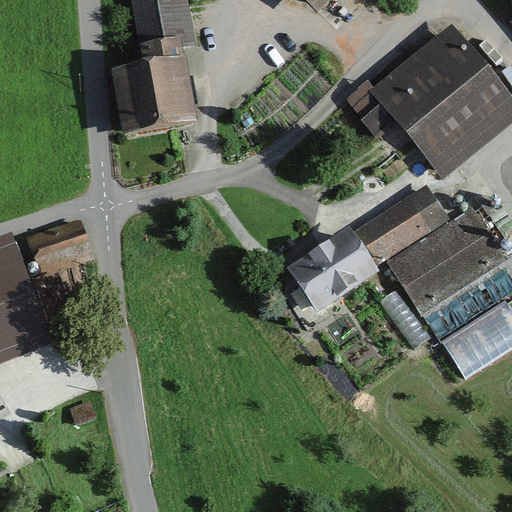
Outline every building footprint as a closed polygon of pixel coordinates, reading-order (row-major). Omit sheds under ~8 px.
[(179,0),(130,0),(145,72),(114,78),(126,140),(191,127),(176,50),(189,48),(179,0)] [(296,0),(314,16),(329,0),(296,0)] [(511,121),(511,105),(453,33),(377,94),(444,176),(511,121)] [(428,188),(288,278),(315,320),(376,281),(370,273),(388,262),(426,320),(508,267),(472,211),(452,224),(428,188)] [(81,225),(24,243),(35,278),(92,260),(81,225)] [(68,329),(96,307),(76,282),(48,304),(68,329)] [(511,312),(505,302),(443,345),(469,381),(511,351),(511,312)] [(91,409),(74,416),(79,430),(96,423),(91,409)]
